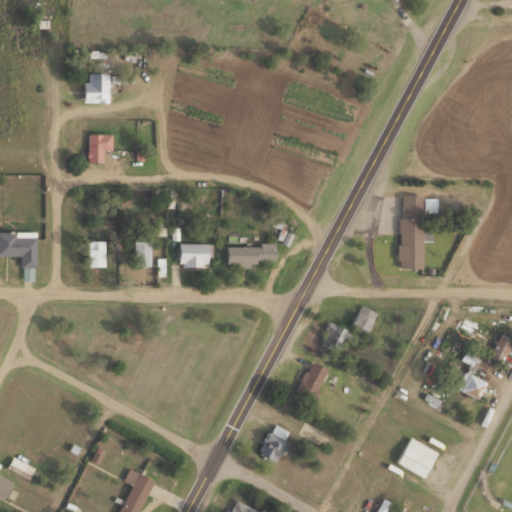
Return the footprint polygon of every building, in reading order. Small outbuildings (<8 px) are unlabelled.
[(106,72),(81,72),(81,102),(106,102),(106,72)] [(110,132),(86,132),(86,161),(108,161),(125,161),(125,143),(110,143),(110,132)] [(397,194),(396,266),(421,267),(422,211),(435,211),(435,195),(397,194)] [(34,231),(0,230),(0,254),(20,255),(20,279),(33,279),(34,231)] [(295,236),(284,230),(279,240),(290,246),(295,236)] [(147,266),(147,237),(131,237),(131,266),(147,266)] [(103,239),(85,239),(85,266),(103,266),(103,239)] [(209,242),(177,242),(177,266),(209,266),(209,242)] [(224,244),(224,262),(273,262),(273,244),(224,244)] [(349,323),(363,331),(375,312),(361,304),(349,323)] [(336,351),(348,332),(329,321),(317,340),(336,351)] [(500,362),(511,339),(499,333),(487,356),(500,362)] [(471,374),(478,357),(463,351),(460,359),(466,361),(454,388),(477,398),(485,380),(471,374)] [(289,432),(273,422),(255,451),(271,461),(289,432)] [(422,478),(432,460),(403,444),(393,462),(422,478)] [(136,511),(151,479),(127,468),(121,481),(128,484),(115,511),(136,511)] [(0,497),(2,499),(11,481),(0,474),(0,497)] [(371,511),(384,511),(390,503),(381,497),(371,511)] [(253,511),(255,509),(231,498),(225,511),(253,511)]
